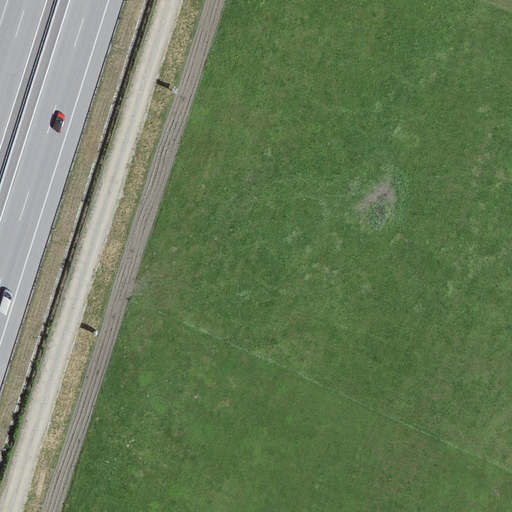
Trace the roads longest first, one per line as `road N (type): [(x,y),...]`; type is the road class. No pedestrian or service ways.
road 1 (track): [(166,0),(2,511)]
road 2 (motorway): [(0,282),(88,0)]
